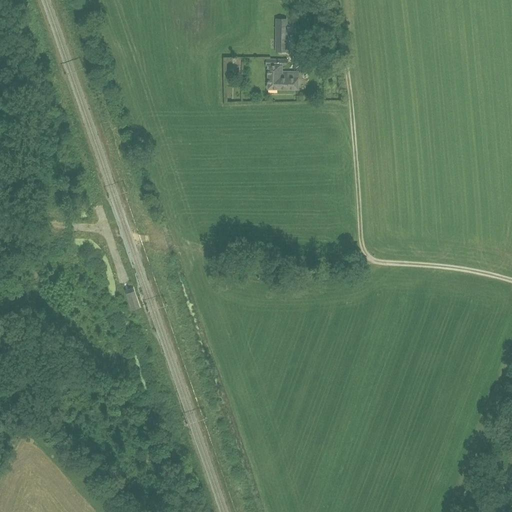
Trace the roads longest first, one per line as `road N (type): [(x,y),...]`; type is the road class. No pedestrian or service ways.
road 1 (track): [(348,90),(368,262),(152,240)]
road 2 (track): [(368,262),(449,267),(511,282)]
